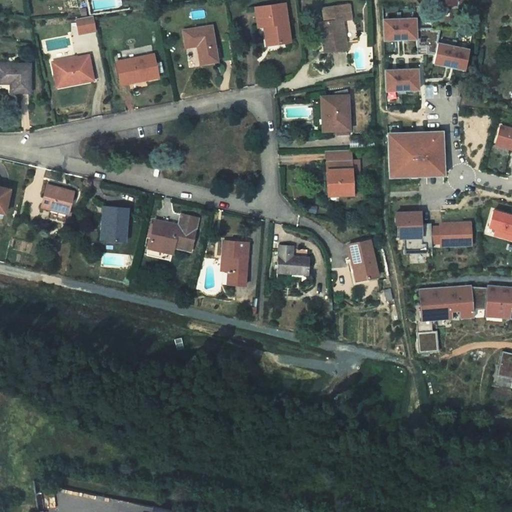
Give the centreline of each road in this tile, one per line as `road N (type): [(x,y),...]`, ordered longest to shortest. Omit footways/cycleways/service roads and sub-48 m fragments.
road 1 (residential): [(0,151),(278,212),(273,95)]
road 2 (residential): [(273,95),(0,143)]
